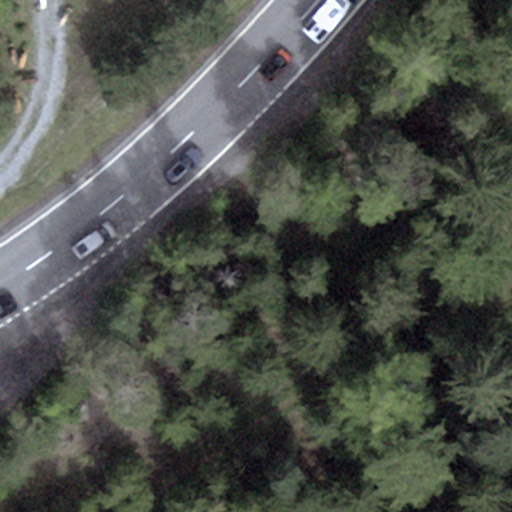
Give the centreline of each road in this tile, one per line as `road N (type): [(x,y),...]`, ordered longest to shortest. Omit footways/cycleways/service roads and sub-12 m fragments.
road 1 (primary): [(0,285),(145,178),(320,0)]
road 2 (track): [(0,171),(35,112),(47,70),(43,0)]
